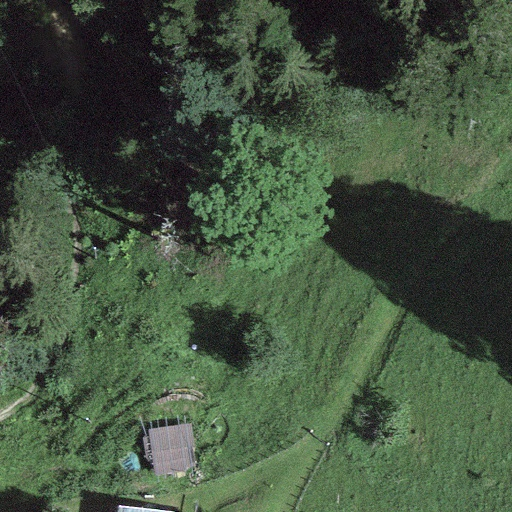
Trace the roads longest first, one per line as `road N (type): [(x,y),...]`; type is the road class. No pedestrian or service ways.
road 1 (track): [(312,444),(394,288),(511,140)]
road 2 (track): [(44,511),(99,497),(178,496),(312,444),(269,511)]
